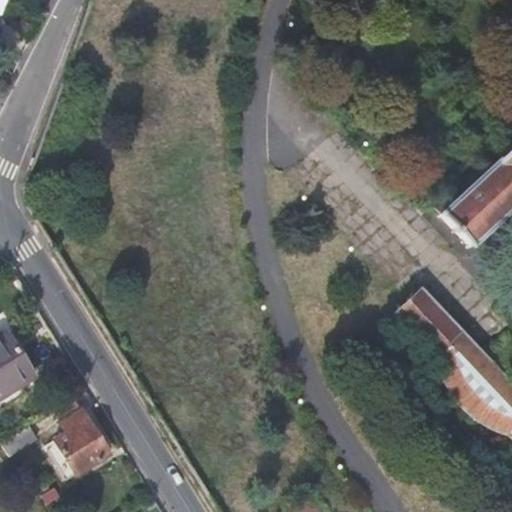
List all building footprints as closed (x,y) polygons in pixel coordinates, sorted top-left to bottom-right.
[(511,148),(442,215),(473,247),(511,209),(511,148)] [(511,388),(504,379),(490,365),(422,292),(395,314),(433,352),(432,369),(437,390),(449,410),(463,423),(484,432),(510,435),(511,437),(511,388)] [(32,377),(5,333),(0,335),(0,409),(23,395),(17,386),(32,377)] [(511,345),(490,365),(504,379),(511,371),(511,345)] [(65,432),(53,440),(74,475),(107,455),(80,410),(59,423),(65,432)] [(28,427),(2,443),(10,456),(35,439),(28,427)]
